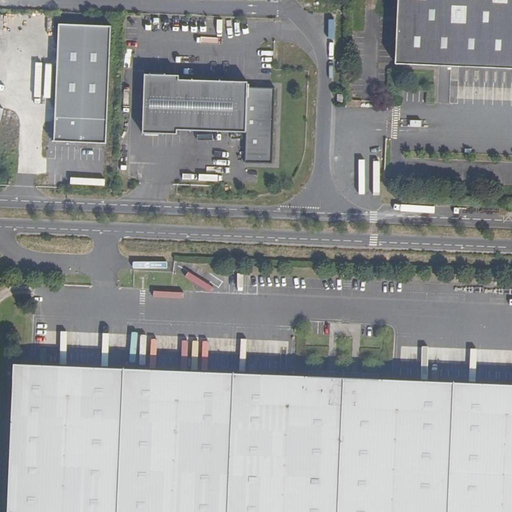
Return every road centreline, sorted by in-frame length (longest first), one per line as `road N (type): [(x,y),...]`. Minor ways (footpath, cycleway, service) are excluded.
road 1 (unclassified): [(0,222),(511,243)]
road 2 (unclassified): [(511,223),(0,203)]
road 3 (unknown): [(146,210),(155,149),(231,151)]
